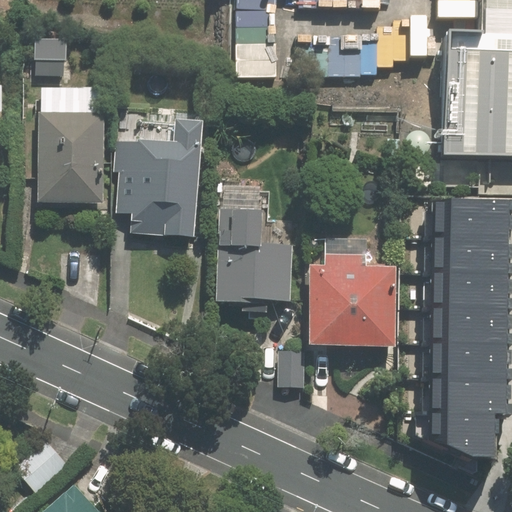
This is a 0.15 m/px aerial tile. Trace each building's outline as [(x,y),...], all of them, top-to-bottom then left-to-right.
[(511,0),(479,0),(479,36),(445,37),(443,157),(511,157),(511,0)] [(281,12),(240,10),(238,77),(279,79),(281,12)] [(71,62),(72,39),(41,38),(40,60),(71,62)] [(71,62),(40,60),(39,76),(71,77),(71,62)] [(41,111),(38,203),(107,205),(110,113),(41,111)] [(140,140),(131,234),(194,240),(205,123),(178,120),(176,143),(140,140)] [(456,204),(412,203),(410,243),(455,245),(456,204)] [(215,230),(213,302),(289,304),(291,245),(261,244),(262,213),(232,212),(231,230),(215,230)] [(511,245),(509,251),(476,235),(419,350),(486,382),(511,328),(511,245)] [(326,266),(309,266),(309,271),(307,347),(395,349),(397,267),(365,266),(365,256),(326,255),(326,266)] [(305,349),(278,348),(277,387),(303,388),(305,349)] [(48,437),(17,467),(39,490),(70,460),(48,437)] [(96,511),(68,481),(34,511),(96,511)]
